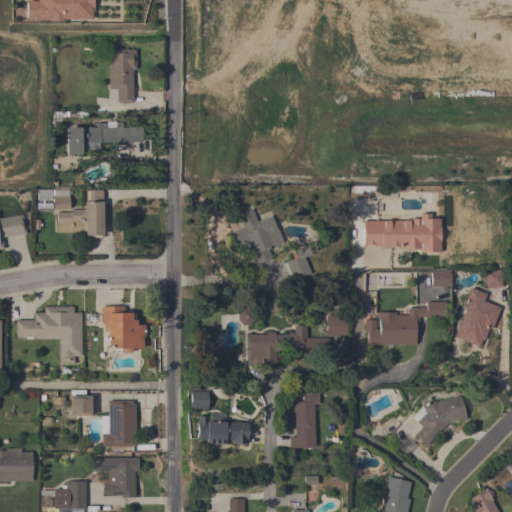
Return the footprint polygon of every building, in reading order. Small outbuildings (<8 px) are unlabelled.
[(90,19),(89,0),(34,0),(23,0),(24,20),(90,19)] [(131,103),(115,103),(115,101),(107,101),(107,49),(134,49),(134,69),(131,69),(131,103)] [(310,85),(310,148),(247,148),(247,84),(310,85)] [(64,127),(79,127),(79,126),(92,126),(92,123),(106,123),(106,127),(113,127),(113,122),(121,122),(121,127),(141,127),(141,142),(122,142),(122,145),(114,145),(114,142),(97,142),(97,150),(79,150),(79,154),(65,154),(64,127)] [(51,209),(51,197),(49,197),(49,200),(44,200),(44,201),(43,201),(43,203),(50,203),(50,210),(35,210),(35,203),(40,203),(40,201),(39,201),(39,200),(35,200),(35,190),(67,189),(67,196),(68,196),(68,209),(51,209)] [(101,236),(100,236),(100,238),(83,238),(83,232),(53,232),(53,223),(55,223),(55,212),(69,212),(69,209),(82,209),(82,201),(84,201),(84,190),(101,190),(101,236)] [(276,228),(282,241),(266,248),(270,259),(256,265),(249,247),(247,248),(245,242),(237,245),(236,245),(235,245),(230,232),(241,227),(236,215),(250,209),(256,221),(270,215),(275,229),(276,228)] [(411,211),(411,217),(422,217),(422,250),(399,251),(399,248),(386,248),(386,246),(360,246),(360,229),(374,229),(374,224),(378,224),(378,220),(391,220),(391,211),(411,211)] [(0,217),(21,214),(25,233),(0,237),(2,249),(0,249),(0,217)] [(309,272),(291,279),(285,263),(294,259),(291,252),(308,246),(310,253),(306,255),(307,255),(303,257),(309,272)] [(483,271),(499,270),(501,287),(485,288),(483,271)] [(430,286),(430,271),(449,271),(449,286),(430,286)] [(464,308),(462,307),(470,287),(485,294),(482,301),(499,308),(490,329),(487,328),(482,340),(480,339),(477,347),(453,337),(464,308)] [(364,344),(364,332),(363,332),(363,320),(374,320),(374,329),(378,329),(377,320),(376,320),(376,312),(394,312),(394,315),(406,315),(406,308),(414,308),(414,307),(424,307),(424,302),(443,302),(443,303),(449,303),(449,313),(443,313),(444,317),(417,317),(417,321),(416,321),(416,330),(414,330),(414,344),(364,344)] [(79,356),(72,356),(72,362),(57,362),(57,339),(32,339),(32,337),(14,337),(14,320),(32,320),(32,312),(42,312),(42,306),(72,306),(72,312),(79,312),(79,356)] [(99,306),(119,306),(119,313),(131,313),(133,313),(133,319),(135,319),(135,325),(144,325),(144,337),(141,337),(141,347),(131,347),(131,350),(129,352),(120,353),(119,351),(109,352),(108,348),(106,348),(106,331),(102,331),(102,322),(99,322),(99,306)] [(236,313),(241,308),(248,308),(253,312),(253,320),(247,324),(241,325),(236,320),(236,313)] [(345,335),(325,335),(325,315),(336,315),(336,320),(345,320),(345,335)] [(247,364),(247,349),(246,349),(246,335),(247,335),(247,334),(264,334),(264,332),(273,332),(273,334),(286,334),(286,333),(292,333),(292,325),(305,325),(305,337),(328,337),(328,356),(297,356),(297,350),(285,350),(285,352),(274,352),(274,364),(247,364)] [(89,415),(68,415),(68,396),(69,396),(69,390),(84,389),(84,395),(89,395),(89,415)] [(207,391),(207,392),(206,392),(206,407),(207,407),(207,408),(188,408),(188,407),(189,407),(189,393),(188,393),(188,391),(207,391)] [(313,448),(293,448),(293,401),(301,401),(301,391),(317,391),(317,404),(312,404),(313,448)] [(459,395),(465,417),(447,422),(423,446),(412,435),(420,427),(415,422),(424,413),(421,406),(428,400),(435,402),(459,395)] [(106,415),(106,400),(131,400),(131,403),(134,403),(134,446),(100,446),(100,435),(98,435),(98,415),(106,415)] [(245,422),(245,444),(244,444),(244,443),(231,443),(231,444),(230,444),(230,440),(224,440),(224,439),(223,439),(223,443),(224,443),(224,445),(203,444),(203,443),(204,439),(195,439),(195,416),(207,416),(207,413),(223,414),(223,421),(245,422)] [(0,481),(0,450),(3,450),(3,448),(19,448),(19,452),(31,452),(31,481),(0,481)] [(91,470),(91,457),(137,457),(137,471),(133,471),(133,497),(119,497),(119,495),(101,495),(101,483),(106,483),(106,470),(95,470),(91,470)] [(378,511),(387,477),(409,482),(405,498),(408,499),(404,511),(378,511)] [(84,508),(81,508),(81,511),(56,511),(56,508),(51,508),(51,495),(38,495),(38,490),(51,490),(51,489),(60,489),(60,485),(64,485),(64,481),(84,481),(84,508)] [(471,511),(465,500),(481,491),(480,490),(484,487),(485,489),(489,490),(491,494),(490,498),(491,500),(490,501),(496,511),(471,511)] [(242,498),(242,511),(225,511),(225,510),(227,510),(227,498),(242,498)]
